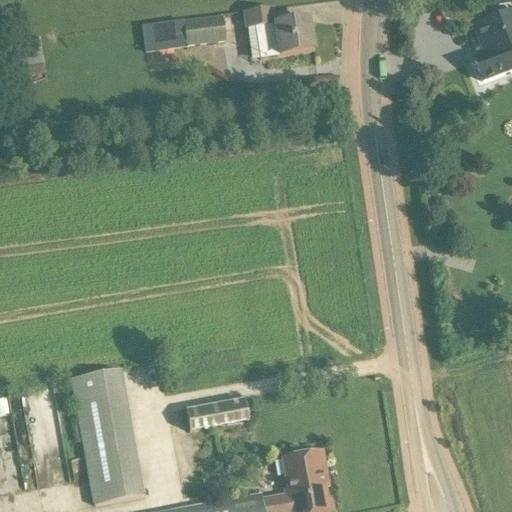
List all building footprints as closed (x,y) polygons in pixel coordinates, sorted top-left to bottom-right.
[(271,29),(268,12),(244,16),(247,32),(255,32),(260,63),(313,55),(308,24),(271,29)] [(484,61),(473,65),(481,86),(511,74),(511,18),(474,33),(484,61)] [(225,21),(186,27),(189,52),(229,47),(225,21)] [(19,41),(22,71),(40,69),(37,39),(19,41)] [(72,383),(94,510),(142,501),(119,375),(72,383)] [(5,394),(0,395),(0,431),(12,429),(5,394)] [(188,433),(250,422),(245,398),(184,409),(188,433)] [(0,454),(0,493),(22,490),(15,452),(0,454)] [(288,499),(262,504),(263,511),(328,511),(323,482),(326,481),(322,455),(282,463),(288,499)] [(263,511),(262,504),(261,500),(193,511),(263,511)]
